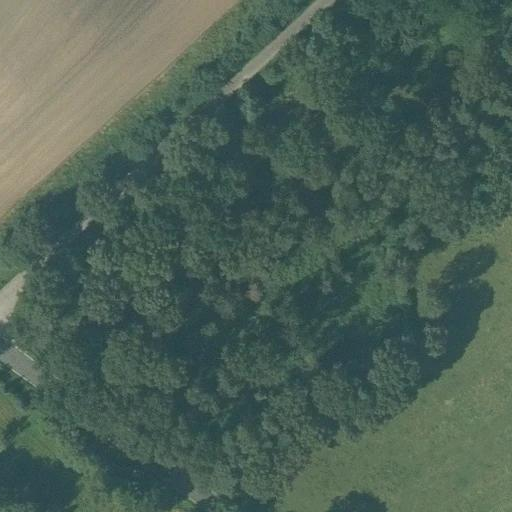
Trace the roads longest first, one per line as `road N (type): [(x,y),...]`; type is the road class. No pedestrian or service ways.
road 1 (unclassified): [(327,0),(0,296)]
road 2 (secondary): [(227,511),(0,346)]
